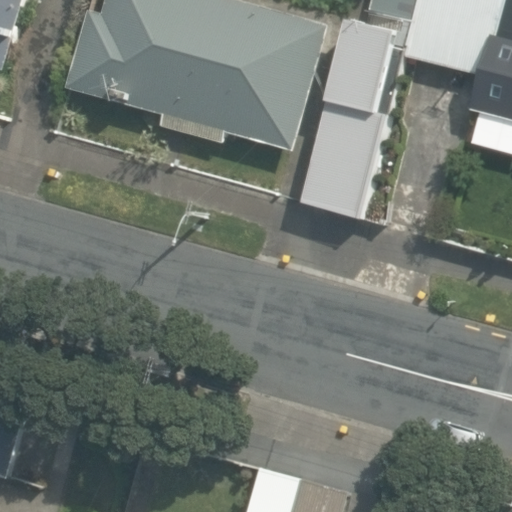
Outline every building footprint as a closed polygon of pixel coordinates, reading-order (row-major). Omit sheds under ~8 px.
[(0,0),(0,68),(14,72),(33,0),(0,0)] [(234,133),(301,150),(335,23),(246,0),(113,0),(110,13),(98,10),(77,90),(171,115),(168,127),(231,144),(234,133)] [(311,205),(369,220),(413,55),(502,79),(511,41),(511,0),(374,0),(368,24),(359,22),(311,205)] [(511,88),(503,122),(511,124),(511,88)] [(0,474),(15,479),(35,407),(0,396),(0,474)] [(343,511),(351,489),(264,463),(250,511),(343,511)]
